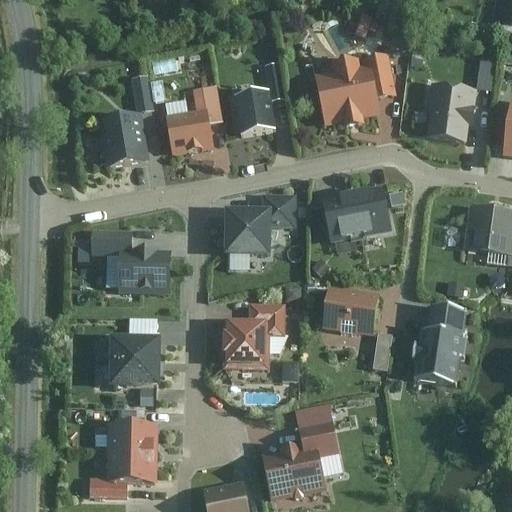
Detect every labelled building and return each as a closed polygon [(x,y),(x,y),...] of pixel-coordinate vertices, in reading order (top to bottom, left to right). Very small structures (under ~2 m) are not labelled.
[(366,41),(376,22),(364,15),(354,34),(366,41)] [(479,90),(494,92),(497,59),(482,58),(479,90)] [(396,98),(388,59),(366,64),(368,70),(375,103),(396,98)] [(328,78),(316,80),(326,129),(378,119),(375,103),(368,70),(359,72),(357,61),(327,68),(328,78)] [(237,96),(244,140),(276,134),(272,103),(286,101),(280,64),(265,67),(269,90),(237,96)] [(145,79),(132,82),(139,115),(151,112),(145,79)] [(476,94),(438,89),(432,140),(470,145),(476,94)] [(511,103),(503,158),(511,159),(511,103)] [(138,119),(99,126),(106,171),(146,164),(138,119)] [(204,127),(161,135),(168,174),(211,166),(204,127)] [(382,193),(324,205),(332,247),(391,235),(382,193)] [(291,203),(269,203),(268,220),(268,227),(291,228),(291,203)] [(511,215),(475,211),(469,254),(506,259),(508,233),(511,215)] [(268,220),(232,219),(231,256),(267,257),(268,227),(268,220)] [(127,233),(94,236),(95,256),(128,253),(127,233)] [(170,256),(122,257),(123,289),(171,288),(170,256)] [(377,298),(326,294),(323,333),(374,338),(377,298)] [(457,388),(466,312),(431,308),(428,334),(420,333),(414,383),(457,388)] [(262,325),(234,327),(235,342),(251,341),(252,350),(265,349),(262,325)] [(160,374),(159,338),(111,339),(112,376),(160,374)] [(389,375),(394,341),(378,338),(373,373),(389,375)] [(235,342),(217,343),(220,376),(254,373),(252,350),(251,341),(235,342)] [(328,428),(297,437),(305,465),(316,462),(336,457),(328,428)] [(153,430),(109,429),(109,480),(132,484),(152,485),(153,430)] [(276,511),(302,511),(326,506),(316,462),(305,465),(268,474),(276,511)] [(109,480),(92,478),(91,499),(135,501),(132,484),(109,480)] [(246,511),(242,488),(211,494),(213,511),(246,511)]
